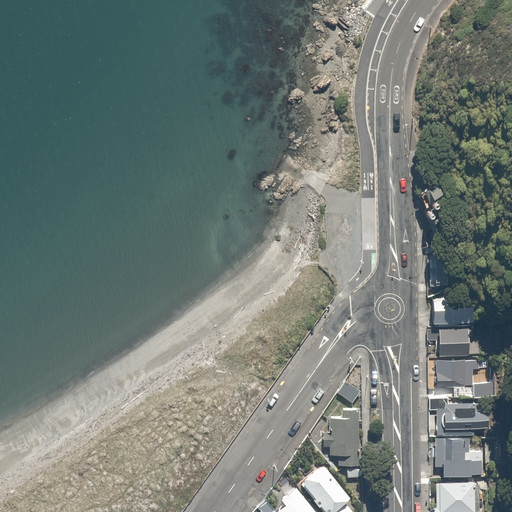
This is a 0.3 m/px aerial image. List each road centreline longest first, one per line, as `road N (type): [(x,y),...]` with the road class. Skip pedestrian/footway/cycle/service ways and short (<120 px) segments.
road 1 (secondary): [(422,0),(392,71),(395,307)]
road 2 (residential): [(215,511),(351,320),(395,307)]
road 3 (secondary): [(395,307),(398,511)]
